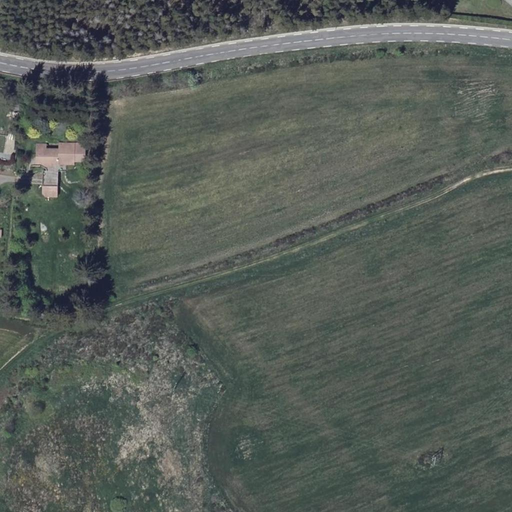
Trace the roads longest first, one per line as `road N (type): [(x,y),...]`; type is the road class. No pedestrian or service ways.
road 1 (track): [(511,168),(467,176),(263,257),(83,314),(25,346),(0,377)]
road 2 (secondary): [(0,62),(73,72),(374,33),(511,40)]
